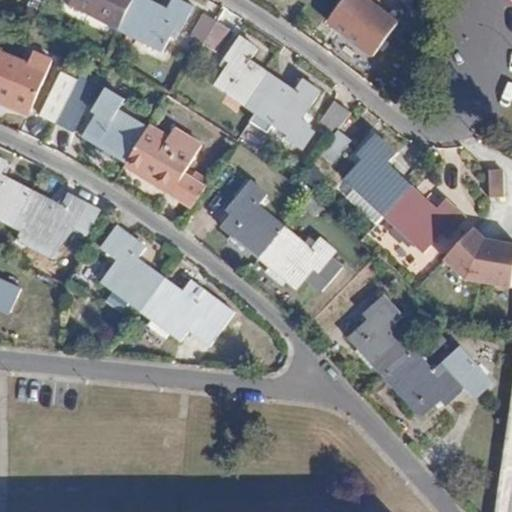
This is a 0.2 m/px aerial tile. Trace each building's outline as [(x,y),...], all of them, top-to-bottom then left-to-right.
[(81,0),(79,4),(123,26),(135,0),(81,0)] [(177,0),(174,6),(162,0),(135,0),(123,26),(168,48),(180,26),(184,28),(195,5),(184,0),(177,0)] [(340,0),(328,18),(373,52),(396,21),(369,0),(340,0)] [(217,25),(205,18),(192,40),(204,48),(217,25)] [(229,33),(217,25),(204,48),(216,55),(229,33)] [(257,51),(239,40),(225,62),(229,64),(217,85),(258,112),(267,99),(256,92),(269,71),(253,60),(257,51)] [(33,66),(0,51),(0,95),(27,108),(37,86),(43,88),(51,67),(36,57),(33,66)] [(79,80),(65,71),(41,114),(55,123),(79,80)] [(301,91),(269,71),(256,92),(267,99),(258,112),(289,133),(303,113),(307,115),(321,95),(306,85),(301,91)] [(96,90),(79,80),(55,123),(72,133),(96,90)] [(124,100),(109,89),(96,110),(101,113),(87,135),(128,162),(150,126),(121,108),(124,100)] [(338,130),(351,113),(335,100),(322,117),(338,130)] [(181,145),(150,126),(128,162),(171,188),(185,166),(189,169),(202,148),(187,137),(181,145)] [(320,144),(330,160),(352,147),(342,131),(320,144)] [(341,179),(385,220),(414,189),(386,165),(392,155),(376,141),(341,179)] [(6,165),(0,162),(0,219),(14,227),(33,192),(1,175),(6,165)] [(208,191),(192,179),(177,197),(194,210),(208,191)] [(503,179),(488,179),(488,205),(504,205),(503,179)] [(271,192),(256,181),(238,200),(242,203),(226,221),(236,229),(232,235),(248,250),(252,245),(262,255),(289,225),(263,202),(271,192)] [(439,214),(414,189),(385,220),(430,259),(465,223),(446,206),(439,214)] [(60,205),(33,192),(14,227),(57,251),(70,227),(86,237),(100,213),(65,195),(60,205)] [(148,247),(117,225),(102,247),(119,259),(105,280),(144,309),(168,275),(141,256),(148,247)] [(317,250),(289,225),(262,255),(301,289),(318,269),(321,273),(337,255),(324,243),(317,250)] [(511,248),(485,247),(473,236),(444,268),(454,279),(511,291),(511,248)] [(198,297),(168,275),(144,309),(185,338),(200,317),(221,332),(236,311),(204,288),(198,297)] [(365,331),(355,340),(386,378),(417,352),(395,326),(404,318),(388,298),(358,323),(365,331)] [(435,373),(417,352),(386,378),(419,415),(429,407),(436,415),(464,391),(474,403),(491,388),(460,351),(435,373)]
